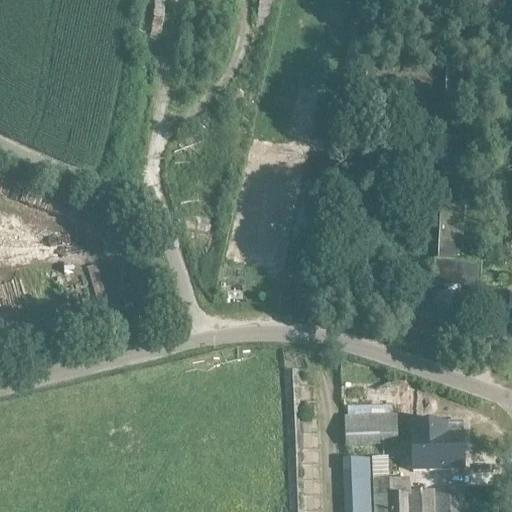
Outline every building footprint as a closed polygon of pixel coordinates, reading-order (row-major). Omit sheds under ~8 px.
[(405,0),(402,25),(500,37),(505,0),(405,0)] [(434,262),(433,288),(480,290),(481,265),(462,264),(470,59),(447,58),(438,263),(434,262)] [(312,213),(307,239),(314,241),(319,214),(312,213)] [(299,250),(295,272),(314,276),(317,253),(299,250)] [(408,301),(398,340),(445,351),(455,312),(408,301)] [(305,511),(301,373),(284,374),(289,511),(305,511)] [(397,417),(344,419),(345,449),(398,447),(397,417)] [(430,426),(411,427),(411,439),(412,474),(445,473),(447,473),(465,473),(465,466),(464,466),(463,437),(445,438),(445,425),(430,426)] [(342,460),(343,511),(372,511),(371,459),(342,460)] [(464,511),(464,491),(410,493),(410,481),(389,482),(374,482),(375,511),(464,511)]
